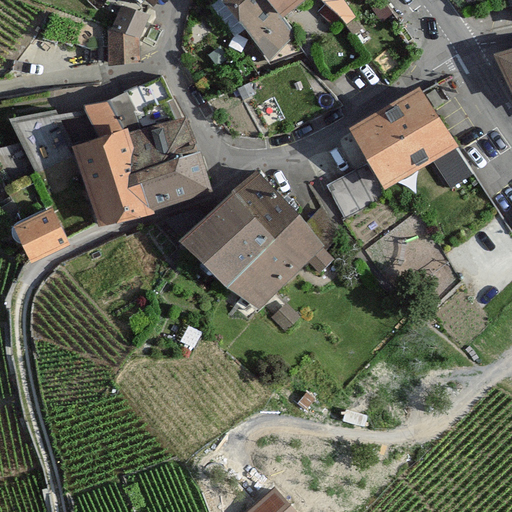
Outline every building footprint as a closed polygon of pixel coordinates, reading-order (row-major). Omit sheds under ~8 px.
[(136,0),(146,7),(150,1),(159,8),(164,0),(136,0)] [(288,21),(269,0),(223,0),(275,63),(311,55),(297,37),(296,30),(288,21)] [(269,0),(288,21),(316,0),(269,0)] [(328,0),(352,31),(361,25),(346,2),(349,0),(328,0)] [(118,33),(144,44),(154,21),(128,9),(118,33)] [(111,51),(111,30),(55,13),(46,46),(61,50),(62,47),(76,51),(77,48),(92,52),(111,51)] [(144,67),(144,44),(118,33),(111,30),(111,51),(111,68),(144,67)] [(511,56),(503,58),(500,64),(511,84),(511,56)] [(129,99),(143,131),(131,134),(144,176),(203,159),(191,121),(177,123),(170,105),(176,103),(167,82),(129,99)] [(422,91),(354,130),(388,189),(428,166),(452,209),(481,192),(422,91)] [(77,150),(90,191),(144,176),(131,134),(143,131),(129,99),(114,105),(88,111),(102,143),(77,150)] [(82,186),(53,116),(13,122),(48,207),(79,194),(82,186)] [(216,195),(203,159),(144,176),(157,216),(188,208),(216,195)] [(365,171),(329,191),(349,223),(390,201),(365,171)] [(157,216),(144,176),(90,191),(103,232),(157,216)] [(261,176),(235,199),(279,244),(306,216),(261,176)] [(279,244),(235,199),(211,222),(185,244),(232,292),(279,244)] [(325,212),(313,226),(329,251),(341,237),(325,212)] [(168,230),(185,244),(211,222),(199,214),(168,230)] [(21,231),(37,264),(69,249),(53,216),(21,231)] [(245,318),(252,325),(275,303),(313,271),(321,279),(338,265),(329,251),(313,226),(306,216),(279,244),(232,292),(254,309),(245,318)] [(297,511),(281,493),(257,511),(297,511)]
